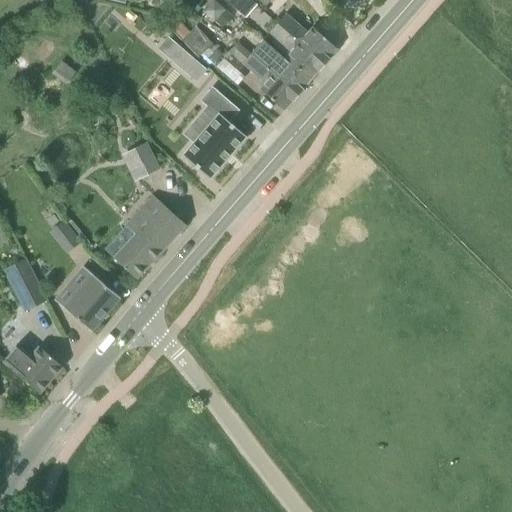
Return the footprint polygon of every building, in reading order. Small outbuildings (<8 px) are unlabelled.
[(232,17),(225,10),(214,0),(212,0),(202,12),(221,29),(232,17)] [(252,0),(225,0),(246,19),(257,6),(252,1),(252,0)] [(333,8),(353,27),(357,23),(376,0),(329,0),(336,5),(333,8)] [(277,23),(324,64),(337,49),(312,27),(307,32),(299,24),(286,13),(277,23)] [(212,43),(196,27),(189,33),(172,15),(165,21),(198,56),(212,43)] [(263,40),(309,82),(324,64),(277,23),(263,40)] [(238,42),(297,96),(309,82),(263,40),(255,49),(242,38),(238,42)] [(263,83),(259,89),(284,111),(297,96),(238,42),(228,52),(263,83)] [(212,43),(198,56),(210,68),(223,56),(212,43)] [(180,47),(178,49),(169,59),(196,82),(204,73),(206,70),(180,47)] [(218,115),(183,156),(209,179),(246,137),(228,122),(238,111),(212,89),(202,101),(218,115)] [(185,225),(153,196),(127,227),(105,250),(136,279),(185,225)] [(50,234),(58,244),(62,241),(69,251),(79,242),(63,223),(50,234)] [(25,259),(17,264),(4,270),(26,313),(47,302),(25,259)] [(83,266),(54,300),(91,332),(120,298),(83,266)] [(15,374),(39,394),(62,367),(39,347),(32,356),(18,344),(2,364),(15,374)]
